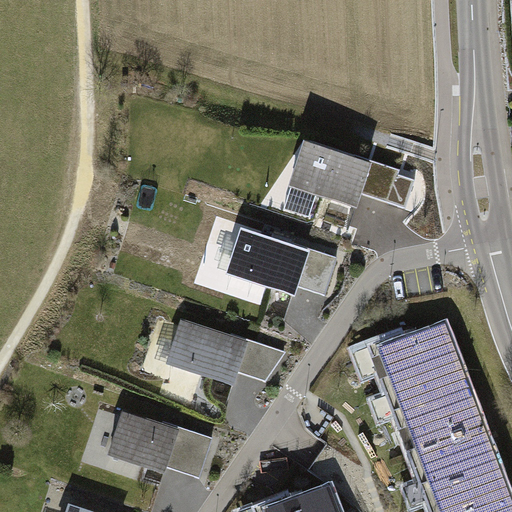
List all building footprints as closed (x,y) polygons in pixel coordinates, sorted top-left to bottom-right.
[(400,173),(305,147),(291,197),(359,215),(364,197),(392,205),(400,173)] [(339,264),(242,235),(227,283),(297,304),(300,292),(328,300),(339,264)] [(286,355),(180,320),(162,373),(234,396),(241,377),(263,384),(286,355)] [(511,511),(511,503),(447,331),(372,360),(429,511),(511,511)] [(211,446),(126,419),(111,467),(163,484),(167,471),(199,482),(211,446)] [(339,511),(332,493),(280,511),(339,511)]
